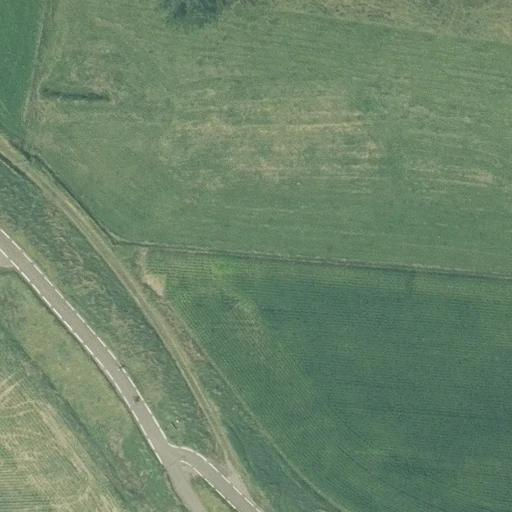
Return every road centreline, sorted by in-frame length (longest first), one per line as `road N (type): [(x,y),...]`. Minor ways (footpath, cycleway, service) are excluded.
road 1 (track): [(0,148),(79,223),(159,327),(225,451),(219,481)]
road 2 (unclassified): [(167,462),(104,360),(0,240)]
